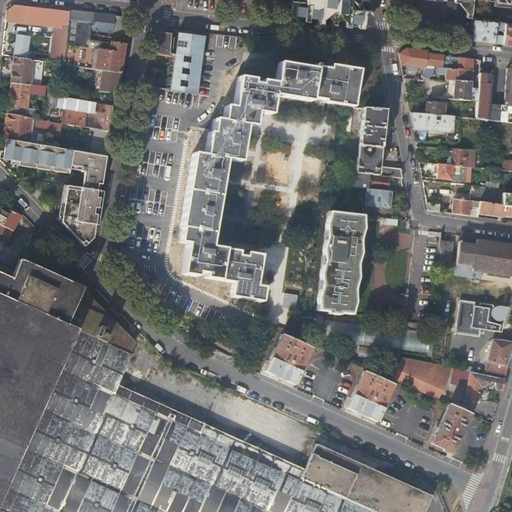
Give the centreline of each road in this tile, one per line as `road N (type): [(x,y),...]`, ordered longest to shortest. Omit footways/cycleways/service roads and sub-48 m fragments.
road 1 (residential): [(488,490),(175,351),(104,282)]
road 2 (residential): [(104,282),(149,12)]
road 3 (residential): [(383,40),(416,213),(511,233)]
road 4 (residential): [(383,40),(149,12)]
road 5 (residential): [(0,172),(104,282)]
road 6 (residential): [(511,56),(383,40)]
